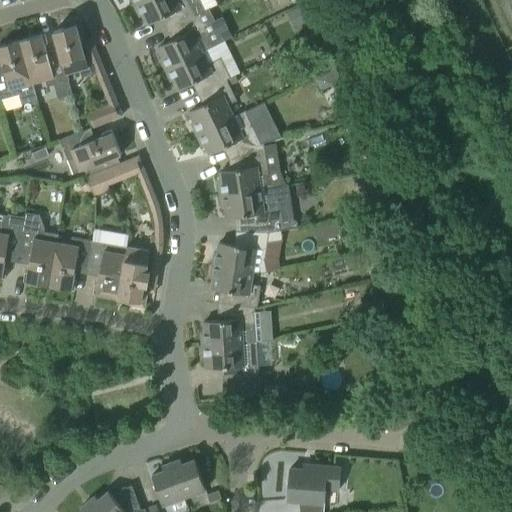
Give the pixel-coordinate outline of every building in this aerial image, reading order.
[(166,16),(171,27),(204,11),(199,0),(144,0),(133,6),(139,17),(142,16),(147,25),(166,16)] [(167,69),(202,52),(215,46),(212,40),(219,30),(209,8),(204,11),(171,27),(177,38),(157,47),(162,57),(159,59),(165,70),(167,69)] [(61,56),(66,74),(79,70),(81,77),(93,74),(78,20),(63,24),(64,28),(53,31),(60,56),(61,56)] [(32,84),(45,80),(46,87),(68,81),(66,74),(61,56),(60,56),(48,60),(44,45),(47,44),(44,34),(19,41),(32,84)] [(0,100),(18,95),(21,104),(36,100),(35,94),(32,84),(19,41),(0,46),(0,57),(4,72),(0,73),(0,100)] [(207,64),(202,52),(167,69),(165,70),(170,82),(173,80),(178,90),(197,81),(202,92),(226,80),(230,79),(220,58),(207,64)] [(236,101),(226,80),(202,92),(208,103),(188,112),(193,122),(190,123),(196,135),(199,133),(233,117),(227,105),(236,101)] [(350,100),(333,108),(339,121),(358,117),(350,100)] [(93,127),(116,118),(110,105),(88,114),(93,127)] [(245,111),(233,117),(199,133),(196,135),(201,146),(204,145),(209,155),(228,145),(234,157),(263,144),(263,143),(261,143),(245,111)] [(359,126),(346,132),(352,145),(366,139),(359,126)] [(59,141),(67,161),(72,174),(102,162),(121,155),(111,130),(101,134),(102,137),(88,143),(83,131),(59,141)] [(223,195),(260,189),(282,186),(286,185),(280,172),(276,144),(263,146),(263,144),(234,157),(234,158),(238,156),(240,169),(219,172),(221,183),(217,183),(219,196),(223,195)] [(107,184),(125,177),(144,170),(138,156),(120,163),(86,177),(94,196),(109,190),(107,184)] [(250,230),(242,231),(269,231),(268,232),(280,231),(281,231),(280,225),(291,224),(293,220),(289,193),(282,188),(282,186),(260,189),(223,195),(219,196),(221,209),(225,208),(226,219),(247,216),(250,230)] [(0,277),(4,278),(6,269),(3,268),(5,253),(18,255),(24,218),(8,215),(2,221),(1,226),(0,233),(0,277)] [(41,221),(24,218),(18,255),(30,257),(28,273),(24,272),(23,282),(48,286),(56,243),(57,235),(43,233),(44,229),(41,221)] [(215,266),(252,272),(261,273),(266,272),(264,260),(267,242),(281,240),(280,231),(268,232),(269,231),(242,231),(240,246),(218,242),(217,253),(214,253),(212,265),(215,266)] [(127,247),(125,255),(118,298),(129,300),(128,305),(144,307),(147,286),(155,287),(163,246),(163,237),(151,235),(148,251),(127,247)] [(88,267),(92,241),(71,238),(70,245),(56,243),(48,286),(74,290),(76,281),(73,280),(75,265),(88,267)] [(92,241),(88,267),(100,269),(97,284),(94,284),(93,294),(118,298),(125,255),(127,247),(113,245),(92,241)] [(375,264),(391,261),(389,249),(373,251),(375,264)] [(217,303),(254,307),(254,308),(257,309),(260,286),(250,284),(252,272),(215,266),(212,265),(210,278),(213,278),(211,289),(232,293),(231,304),(217,303)] [(395,275),(384,279),(390,301),(401,298),(395,275)] [(204,333),(200,333),(201,345),(256,342),(254,308),(254,307),(217,303),(217,304),(223,304),(224,320),(203,322),(204,333)] [(201,345),(202,358),(205,358),(206,369),(228,368),(228,383),(222,384),(222,385),(223,398),(260,396),(258,377),(258,365),(256,342),(201,345)] [(430,370),(430,386),(441,386),(441,369),(430,370)] [(171,463),(183,498),(205,490),(194,460),(182,464),(180,459),(171,463)] [(171,463),(161,466),(163,471),(151,475),(158,494),(162,505),(183,498),(171,463)] [(299,511),(322,511),(323,504),(325,488),(339,490),(341,468),(313,465),(312,471),(289,469),(286,501),(299,501),(299,511)] [(209,503),(221,498),(218,490),(206,494),(209,503)] [(95,496),(87,502),(95,511),(125,511),(121,507),(108,491),(98,500),(95,496)] [(95,511),(87,502),(80,508),(83,511),(95,511)]
